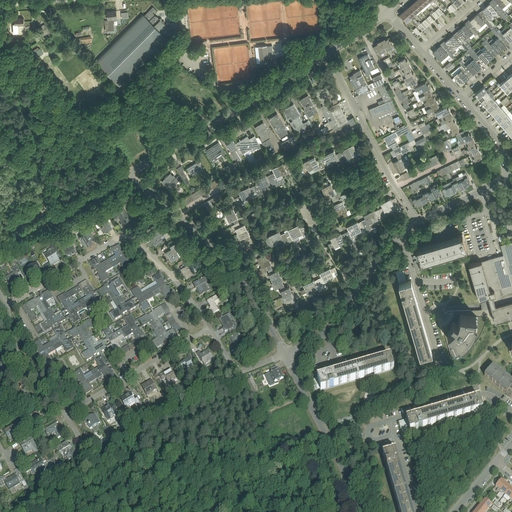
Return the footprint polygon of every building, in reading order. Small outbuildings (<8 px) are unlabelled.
[(420,0),(416,0),(414,2),(420,9),(425,5),(420,0)] [(495,0),(499,5),(497,7),(506,17),(504,14),(506,12),(502,8),(506,4),(502,0),(495,0)] [(416,13),(420,9),(414,2),(409,6),(416,13)] [(506,17),(497,7),(495,9),(490,3),(486,6),(494,15),(497,12),(500,14),(504,19),(506,17)] [(448,7),(449,7),(447,9),(450,13),(452,11),(453,12),(455,9),(451,4),(448,7)] [(159,18),(157,16),(156,15),(157,15),(156,14),(155,15),(155,14),(158,11),(153,6),(145,15),(142,13),(95,60),(121,87),(169,40),(164,35),(168,31),(170,31),(170,26),(167,26),(167,23),(165,24),(164,21),(162,21),(162,18),(159,18)] [(409,6),(405,10),(411,17),(416,13),(409,6)] [(493,26),(495,24),(492,21),(490,18),(494,15),(486,6),(482,10),(487,16),(485,17),(493,26)] [(107,16),(108,20),(105,20),(106,29),(109,29),(112,29),(112,28),(113,28),(113,20),(117,19),(117,15),(117,10),(107,11),(107,16)] [(411,17),(405,10),(400,14),(406,21),(411,17)] [(492,30),(494,28),(493,26),(485,17),(483,19),(478,13),(474,17),(481,26),(484,23),(485,25),(486,23),(487,25),(492,30)] [(475,26),(473,28),(477,33),(480,31),(478,29),(481,26),(474,17),(470,20),(475,26)] [(425,28),(421,23),(419,22),(418,21),(418,22),(417,21),(417,22),(414,19),(413,20),(422,30),(425,28)] [(39,27),(43,35),(48,32),(45,24),(39,27)] [(473,33),(475,35),(477,33),(473,28),(470,30),(466,24),(462,27),(469,36),(473,33)] [(462,37),(460,38),(465,44),(467,42),(465,40),(469,36),(462,27),(457,31),(462,37)] [(501,31),(499,33),(503,38),(505,37),(510,42),(511,40),(511,35),(507,30),(503,34),(501,31)] [(501,40),(503,38),(499,33),(497,35),(499,37),(495,41),(502,49),(506,46),(501,40)] [(462,44),(463,46),(467,51),(469,49),(465,44),(460,38),(458,40),(453,35),(449,38),(457,47),(459,45),(460,46),(462,44)] [(81,37),(82,44),(92,43),(91,36),(81,37)] [(482,38),(486,44),(491,49),(493,47),(498,53),(502,49),(495,41),(493,38),(488,42),(484,37),(482,38)] [(381,40),(386,50),(389,48),(389,46),(391,45),(388,38),(385,40),(385,38),(381,40)] [(450,47),(448,49),(453,54),(454,53),(457,51),(455,49),(457,47),(449,38),(445,42),(450,47)] [(376,53),(378,52),(382,50),(383,51),(386,50),(381,40),(377,42),(378,43),(375,45),(376,46),(373,47),(376,53)] [(489,51),(491,49),(486,44),(484,46),(486,48),(482,51),(490,60),(494,57),(489,51)] [(259,46),(260,63),(268,62),(269,65),(274,64),(272,45),(267,46),(267,45),(259,46)] [(441,45),(437,48),(445,57),(448,54),(450,56),(453,54),(448,49),(446,51),(441,45)] [(34,52),(30,54),(32,58),(36,56),(37,57),(44,54),(40,48),(34,52)] [(433,52),(440,61),(445,57),(437,48),(433,52)] [(472,56),(468,60),(477,71),(481,67),(476,61),(478,60),(474,54),(472,52),(469,49),(467,51),(472,56)] [(476,53),(474,54),(478,60),(480,58),(485,64),(490,60),(482,51),(478,54),(476,52),(476,53)] [(359,58),(365,72),(374,67),(368,54),(359,58)] [(398,65),(400,68),(403,67),(409,64),(407,60),(406,60),(405,58),(403,59),(398,61),(400,64),(398,65)] [(473,74),(477,71),(468,60),(464,63),(462,65),(466,70),(468,68),(473,74)] [(409,64),(403,67),(400,68),(398,69),(401,75),(411,70),(410,68),(411,68),(409,64)] [(462,69),(458,72),(465,81),(469,78),(464,72),(466,70),(462,65),(460,67),(462,69)] [(356,73),(354,75),(350,76),(351,78),(350,78),(351,79),(356,89),(367,84),(365,80),(360,70),(356,72),(356,73)] [(404,78),(405,81),(416,76),(414,72),(412,73),(411,70),(401,75),(403,78),(404,78)] [(461,85),(465,81),(458,72),(453,76),(461,85)] [(416,76),(405,81),(407,85),(410,84),(411,87),(416,84),(418,83),(416,81),(417,80),(416,76)] [(511,84),(507,78),(503,81),(511,90),(511,88),(511,84)] [(511,90),(503,81),(500,84),(507,93),(511,90)] [(377,86),(384,99),(378,102),(379,105),(369,109),(373,118),(396,108),(392,99),(384,82),(377,86)] [(419,85),(414,87),(416,90),(417,90),(419,93),(430,88),(428,84),(427,85),(425,82),(424,83),(419,85)] [(322,110),(330,106),(328,103),(324,96),(331,92),(329,89),(330,89),(329,88),(329,89),(327,85),(320,89),(319,89),(315,91),(324,105),(320,107),(322,110)] [(478,97),(487,89),(484,86),(475,93),(478,97)] [(430,88),(419,93),(420,96),(419,96),(421,100),(432,95),(431,92),(432,92),(430,88)] [(488,88),(487,90),(487,89),(478,97),(481,100),(490,93),(491,92),(488,88)] [(401,99),(402,102),(408,99),(407,96),(406,96),(404,92),(401,93),(397,95),(399,100),(401,99)] [(490,93),(481,100),(484,104),(493,96),(490,93)] [(421,100),(425,98),(427,101),(424,102),(426,105),(424,106),(436,100),(434,96),(433,97),(432,95),(421,100)] [(484,104),(487,107),(496,100),(493,96),(484,104)] [(506,96),(501,101),(500,102),(503,106),(504,104),(509,100),(506,96)] [(300,100),(301,102),(305,109),(307,108),(309,112),(316,108),(312,102),(310,97),(307,99),(306,97),(300,100)] [(436,100),(424,106),(427,113),(432,110),(432,111),(436,108),(438,107),(437,105),(438,104),(436,100)] [(499,103),(496,100),(487,107),(490,111),(499,103)] [(333,129),(334,128),(337,126),(340,125),(342,123),(345,122),(348,120),(342,110),(339,102),(334,104),(330,106),(322,110),(327,118),(329,121),(332,128),(333,129)] [(493,114),(501,107),(499,103),(490,111),(493,114)] [(285,115),(287,119),(291,117),(293,121),(290,122),(294,129),(295,128),(298,133),(305,128),(306,130),(312,127),(308,120),(303,123),(299,116),(300,115),(296,108),(294,104),(283,110),(286,115),(285,115)] [(440,117),(451,112),(449,108),(448,109),(446,106),(444,107),(439,109),(435,112),(437,115),(441,113),(443,116),(440,117)] [(496,118),(504,110),(501,107),(493,114),(496,118)] [(496,118),(499,121),(507,114),(504,110),(496,118)] [(440,121),(441,124),(453,119),(451,116),(453,116),(451,112),(440,117),(442,120),(440,121)] [(510,117),(507,114),(499,121),(502,125),(510,117)] [(269,119),(272,123),(278,134),(287,129),(281,120),(279,116),(275,118),(274,116),(269,119)] [(502,125),(505,128),(511,121),(511,118),(510,117),(502,125)] [(445,131),(447,129),(450,128),(457,125),(455,121),(454,121),(453,119),(441,124),(445,131)] [(328,130),(332,128),(329,121),(324,124),(328,130)] [(260,126),(256,128),(261,138),(260,139),(266,149),(273,144),(269,138),(267,134),(269,132),(263,122),(260,125),(260,126)] [(395,131),(396,131),(392,133),(388,135),(384,138),(387,143),(386,144),(387,147),(389,147),(389,148),(392,146),(394,145),(396,144),(398,143),(395,138),(398,137),(398,136),(410,130),(407,125),(395,131)] [(429,131),(426,125),(420,128),(423,134),(429,131)] [(457,125),(450,128),(452,131),(447,134),(448,137),(452,135),(457,132),(459,131),(458,129),(459,128),(457,125)] [(463,138),(464,138),(466,141),(473,138),(471,134),(470,135),(469,132),(467,133),(465,134),(462,135),(463,138)] [(246,151),(245,150),(253,146),(255,149),(261,146),(255,135),(249,139),(248,136),(235,144),(236,146),(239,150),(240,149),(242,153),(246,151)] [(299,141),(295,135),(282,144),(285,150),(299,141)] [(426,142),(424,137),(418,140),(419,143),(420,145),(426,142)] [(466,141),(464,142),(466,146),(467,145),(468,148),(475,145),(474,142),(475,142),(473,138),(466,141)] [(412,145),(416,143),(414,139),(391,151),(393,156),(396,154),(398,159),(398,160),(404,157),(403,153),(406,152),(404,149),(409,146),(410,147),(412,145)] [(241,160),(239,156),(236,150),(238,149),(238,150),(239,150),(236,146),(234,147),(231,142),(226,145),(228,148),(236,161),(234,163),(237,168),(240,166),(238,162),(241,160)] [(348,147),(353,156),(354,159),(360,157),(365,154),(366,153),(365,151),(364,151),(362,152),(359,146),(355,148),(353,144),(348,147)] [(216,145),(207,151),(212,159),(220,154),(223,151),(221,147),(219,149),(216,145)] [(475,145),(468,148),(467,149),(470,155),(479,150),(477,147),(476,147),(475,145)] [(340,152),(344,161),(348,159),(347,158),(353,156),(348,147),(343,149),(344,150),(340,152)] [(333,162),(338,159),(340,163),(344,161),(340,152),(336,154),(334,150),(329,153),(333,162)] [(479,150),(470,155),(473,161),(475,161),(480,158),(479,158),(481,157),(480,155),(481,154),(479,150)] [(320,158),(324,167),(325,168),(329,166),(330,165),(330,164),(330,163),(333,162),(329,153),(324,155),(324,157),(320,158)] [(309,159),(313,168),(315,171),(324,167),(320,158),(316,160),(314,156),(309,159)] [(398,171),(403,169),(404,169),(402,166),(405,165),(403,161),(406,160),(404,157),(398,160),(398,159),(393,161),(398,171)] [(310,172),(309,170),(313,168),(309,159),(304,161),(305,163),(301,165),(302,168),(305,174),(310,172)] [(187,168),(190,172),(191,174),(202,167),(201,165),(198,161),(187,168)] [(289,166),(287,162),(283,164),(283,163),(278,165),(282,174),(287,172),(285,168),(289,166)] [(446,166),(449,172),(456,169),(453,163),(446,166)] [(271,174),(275,182),(284,178),(282,174),(278,165),(272,168),(274,172),(271,174)] [(179,173),(186,185),(190,183),(183,171),(179,173)] [(467,176),(465,172),(463,173),(463,175),(460,177),(465,187),(469,185),(468,184),(471,183),(470,181),(467,176)] [(170,173),(162,182),(166,186),(167,186),(170,190),(173,187),(177,184),(176,184),(179,181),(180,182),(182,180),(180,176),(179,175),(176,177),(174,175),(173,176),(170,173)] [(265,186),(268,185),(269,186),(275,183),(275,182),(271,174),(267,176),(266,175),(261,177),(265,186)] [(254,185),(259,195),(263,193),(262,191),(266,189),(265,186),(261,177),(256,180),(257,184),(254,185)] [(465,187),(460,177),(456,179),(456,177),(453,179),(452,179),(453,180),(458,189),(460,188),(461,189),(465,187)] [(458,189),(453,180),(447,183),(452,193),(456,191),(455,190),(458,189)] [(326,185),(325,181),(321,183),(323,187),(322,188),(324,193),(333,188),(331,183),(326,185)] [(452,193),(447,183),(441,186),(442,189),(444,194),(444,193),(445,195),(448,194),(448,195),(452,193)] [(248,198),(253,195),(254,197),(259,195),(254,185),(250,187),(249,186),(244,189),(248,198)] [(431,188),(432,191),(435,197),(439,195),(439,194),(441,193),(440,191),(440,189),(438,186),(437,185),(434,186),(431,188)] [(333,188),(324,193),(327,198),(331,196),(333,200),(341,196),(337,187),(333,188)] [(241,195),(234,198),(239,205),(245,203),(243,200),(248,198),(244,189),(239,191),(241,195)] [(435,197),(432,191),(429,192),(428,191),(425,193),(429,199),(431,198),(432,199),(435,197)] [(423,203),(427,202),(426,200),(429,199),(425,193),(423,194),(423,195),(420,197),(423,203)] [(419,205),(423,203),(420,197),(418,194),(415,196),(416,198),(413,199),(416,206),(418,204),(419,205)] [(336,209),(345,205),(343,201),(344,201),(341,196),(333,200),(335,204),(333,205),(336,209)] [(385,200),(390,210),(395,207),(396,209),(400,207),(395,197),(391,199),(391,198),(385,200)] [(382,207),(378,209),(383,218),(387,216),(385,212),(390,210),(385,200),(380,203),(382,207)] [(224,211),(227,217),(236,212),(233,207),(229,209),(227,205),(223,207),(225,211),(224,211)] [(345,205),(336,209),(338,215),(342,213),(344,217),(348,215),(346,211),(347,210),(345,205)] [(131,219),(123,207),(116,211),(113,213),(117,219),(119,217),(123,223),(131,219)] [(374,210),(369,212),(374,223),(379,221),(379,220),(383,218),(378,209),(375,211),(374,210)] [(233,220),(235,224),(231,226),(239,222),(237,218),(238,217),(236,212),(227,217),(229,222),(233,220)] [(375,225),(374,223),(369,212),(364,215),(366,219),(362,221),(363,224),(366,230),(367,230),(367,231),(371,230),(370,228),(375,225)] [(98,222),(101,228),(104,232),(112,227),(110,223),(106,217),(98,222)] [(356,233),(361,231),(362,232),(366,230),(363,224),(362,221),(358,223),(357,221),(352,224),(356,233)] [(236,228),(238,233),(247,229),(245,224),(241,226),(239,222),(231,226),(232,228),(234,229),(236,228)] [(293,227),(297,236),(299,239),(304,236),(305,235),(306,236),(308,235),(307,234),(308,234),(311,233),(309,230),(307,231),(304,226),(300,228),(298,224),(293,227)] [(349,230),(345,232),(347,236),(348,238),(350,243),(354,241),(351,235),(356,233),(352,224),(347,226),(349,230)] [(155,246),(164,241),(161,236),(163,235),(159,227),(154,230),(155,233),(149,237),(150,240),(151,239),(155,246)] [(293,240),(292,238),(297,236),(293,227),(288,229),(289,231),(285,233),(287,236),(289,242),(293,240)] [(94,237),(91,233),(89,229),(85,230),(87,233),(79,237),(85,246),(93,242),(91,239),(94,237)] [(238,233),(240,239),(245,237),(247,241),(250,239),(248,235),(250,234),(247,229),(238,233)] [(279,230),(274,233),(278,242),(284,239),(283,238),(287,236),(285,233),(281,234),(279,230)] [(340,233),(335,236),(340,245),(345,242),(344,240),(348,238),(347,236),(345,232),(341,234),(340,233)] [(274,246),(273,245),(278,242),(274,233),(269,236),(269,237),(265,239),(270,248),(274,246)] [(421,262),(467,249),(462,235),(458,236),(459,238),(425,248),(422,249),(421,247),(417,248),(421,262)] [(336,249),(341,247),(340,245),(335,236),(330,238),(332,242),(328,244),(330,248),(331,247),(334,246),(334,247),(336,249)] [(77,251),(75,247),(72,241),(63,246),(69,256),(77,251)] [(511,241),(501,245),(503,254),(511,283),(511,282),(511,241)] [(179,251),(174,244),(170,246),(172,249),(165,253),(167,256),(168,255),(172,262),(176,259),(179,257),(177,252),(179,251)] [(57,251),(55,246),(54,245),(51,247),(51,249),(48,251),(48,252),(45,254),(49,262),(52,266),(51,265),(55,263),(56,264),(55,263),(59,261),(59,262),(57,257),(54,253),(57,251)] [(116,255),(108,260),(111,264),(124,256),(123,253),(124,253),(119,245),(112,249),(116,255)] [(285,253),(288,260),(296,256),(294,252),(293,249),(285,253)] [(257,258),(260,262),(269,258),(266,253),(262,255),(260,251),(246,258),(247,259),(252,256),(253,260),(257,258)] [(511,282),(511,283),(503,254),(501,255),(500,255),(498,256),(497,256),(492,257),(486,259),(478,262),(477,262),(471,264),(469,264),(469,265),(470,270),(471,272),(472,277),(474,282),(476,288),(477,293),(479,299),(480,299),(480,300),(481,302),(481,303),(481,304),(481,305),(481,306),(481,307),(481,308),(482,308),(482,309),(482,310),(487,310),(489,310),(489,311),(491,310),(492,310),(494,318),(495,322),(511,316),(511,282)] [(126,258),(124,256),(111,264),(113,268),(121,263),(124,270),(131,265),(127,258),(126,258)] [(101,264),(97,258),(90,262),(95,270),(96,270),(97,272),(111,264),(108,260),(101,264)] [(269,258),(260,262),(262,267),(260,268),(262,273),(268,270),(272,268),(270,264),(271,263),(269,258)] [(191,259),(188,261),(184,264),(186,266),(181,269),(187,278),(191,276),(195,273),(194,271),(197,268),(194,263),(191,259)] [(40,273),(38,269),(35,264),(25,270),(31,279),(29,280),(40,273)] [(111,264),(97,272),(99,274),(98,275),(102,283),(110,279),(106,272),(113,268),(111,264)] [(23,283),(18,274),(20,272),(17,266),(12,270),(14,273),(6,278),(10,283),(14,281),(18,287),(23,283)] [(330,268),(325,270),(329,279),(334,277),(332,272),(336,270),(335,267),(331,269),(330,268)] [(269,274),(271,279),(280,275),(278,270),(274,272),(272,268),(268,270),(270,273),(269,274)] [(318,279),(323,288),(327,286),(324,281),(329,279),(325,270),(320,273),(322,277),(318,279)] [(397,275),(399,283),(411,279),(408,272),(397,275)] [(152,293),(166,285),(164,282),(165,282),(160,274),(153,278),(157,284),(150,289),(152,293)] [(277,287),(280,286),(284,284),(282,281),(283,280),(280,275),(271,279),(273,282),(271,283),(274,289),(277,287)] [(209,291),(205,284),(208,282),(207,282),(208,282),(205,277),(201,279),(193,284),(196,289),(197,288),(201,295),(200,295),(200,296),(203,294),(209,291)] [(117,299),(121,297),(117,289),(123,285),(119,278),(111,283),(111,284),(109,285),(117,299)] [(313,279),(308,282),(312,291),(317,289),(318,291),(323,288),(318,279),(314,281),(313,279)] [(410,281),(411,280),(399,283),(420,356),(432,353),(432,352),(431,353),(414,296),(416,296),(413,286),(411,286),(410,281)] [(307,293),(312,291),(308,282),(303,284),(305,288),(301,290),(303,294),(307,292),(307,293)] [(280,291),(283,296),(292,291),(290,286),(285,288),(284,284),(280,286),(280,287),(282,290),(280,291)] [(98,291),(102,298),(109,294),(113,301),(117,299),(109,285),(106,287),(106,286),(98,291)] [(166,285),(152,293),(154,297),(162,292),(166,299),(173,294),(168,286),(167,287),(166,285)] [(82,291),(82,290),(79,286),(74,289),(77,294),(82,291)] [(80,301),(82,305),(96,297),(94,295),(95,294),(90,286),(86,289),(83,290),(87,297),(80,301)] [(137,298),(139,301),(152,293),(150,289),(142,293),(138,287),(131,291),(136,299),(137,298)] [(41,296),(39,298),(47,311),(51,309),(47,302),(53,298),(49,291),(41,295),(41,296)] [(295,297),(292,291),(283,296),(286,301),(290,299),(292,303),(295,301),(293,297),(295,297)] [(147,301),(154,297),(152,293),(139,301),(140,303),(139,304),(144,312),(151,307),(147,301)] [(216,296),(211,299),(207,301),(210,307),(209,308),(213,314),(217,311),(219,310),(214,302),(218,300),(216,296)] [(97,299),(96,297),(82,305),(84,309),(92,305),(95,311),(103,307),(98,299),(97,299)] [(121,297),(117,299),(125,312),(127,311),(128,312),(136,307),(132,300),(125,304),(121,297)] [(28,303),(31,307),(32,310),(39,307),(43,314),(47,311),(39,298),(36,299),(36,298),(28,303)] [(68,299),(66,301),(61,303),(66,311),(67,311),(68,313),(82,305),(80,301),(72,306),(68,299)] [(117,299),(113,301),(117,309),(111,312),(115,319),(123,315),(123,314),(125,312),(117,299)] [(82,305),(68,313),(70,316),(69,316),(74,324),(81,320),(77,314),(84,309),(82,305)] [(164,314),(162,311),(160,307),(152,312),(152,313),(150,314),(158,328),(162,325),(158,318),(164,314)] [(51,309),(47,311),(55,325),(57,323),(58,324),(66,320),(62,312),(55,316),(51,309)] [(41,325),(43,328),(45,332),(53,327),(53,326),(55,325),(47,311),(43,314),(47,321),(41,325)] [(158,328),(150,314),(148,316),(147,315),(139,319),(144,327),(150,323),(154,330),(158,328)] [(476,316),(460,314),(459,319),(457,323),(452,320),(453,320),(451,322),(450,322),(455,326),(453,327),(448,331),(454,345),(455,345),(458,343),(462,344),(460,342),(467,340),(471,335),(474,329),(472,328),(476,323),(476,324),(477,323),(474,322),(475,320),(476,316)] [(123,334),(137,326),(135,323),(136,323),(131,315),(124,319),(128,325),(120,330),(123,334)] [(222,317),(221,318),(219,319),(219,320),(220,319),(224,327),(223,328),(225,332),(233,327),(233,328),(234,327),(236,325),(233,319),(230,320),(227,315),(222,317)] [(80,327),(88,340),(92,338),(88,330),(94,327),(90,320),(82,324),(82,325),(80,327)] [(167,333),(162,325),(158,328),(166,341),(169,340),(169,341),(177,336),(173,329),(167,333)] [(137,326),(123,334),(125,338),(133,334),(136,340),(144,336),(139,328),(138,328),(137,326)] [(61,327),(54,332),(58,338),(50,343),(53,347),(67,338),(65,336),(66,335),(61,327)] [(80,335),(84,343),(88,340),(80,327),(78,328),(77,327),(69,332),(73,339),(80,335)] [(108,340),(110,342),(123,334),(120,330),(113,334),(110,328),(103,332),(107,340),(108,340)] [(158,328),(154,330),(159,337),(152,341),(157,348),(165,344),(164,343),(166,341),(158,328)] [(240,333),(238,334),(237,334),(233,337),(233,336),(232,337),(230,338),(230,339),(230,338),(235,346),(234,347),(236,351),(247,345),(240,333)] [(123,334),(110,342),(111,344),(110,345),(115,353),(122,349),(118,342),(125,338),(123,334)] [(67,338),(53,347),(55,351),(63,346),(67,352),(74,348),(69,340),(68,341),(67,338)] [(92,338),(88,340),(96,354),(99,352),(99,353),(107,348),(103,341),(97,345),(92,338)] [(38,352),(40,354),(53,347),(50,343),(43,347),(40,340),(32,345),(37,353),(38,352)] [(88,340),(84,343),(89,350),(82,354),(87,361),(94,356),(94,355),(96,354),(88,340)] [(48,355),(55,351),(53,347),(40,354),(41,357),(40,357),(45,365),(52,361),(48,355)] [(202,361),(204,365),(208,362),(213,358),(211,354),(210,355),(207,351),(201,354),(199,351),(196,353),(201,362),(202,361)] [(94,375),(108,367),(106,365),(107,364),(103,356),(95,360),(99,367),(92,371),(94,375)] [(318,378),(317,378),(321,390),(394,369),(390,357),(390,359),(318,380),(318,378)] [(194,367),(191,362),(190,361),(188,358),(179,364),(184,373),(194,367)] [(511,381),(493,366),(485,376),(511,399),(511,381)] [(108,367),(94,375),(97,379),(104,375),(108,381),(115,377),(110,369),(109,369),(108,367)] [(79,381),(81,383),(94,375),(92,371),(85,376),(81,369),(74,374),(78,382),(79,381)] [(280,369),(270,373),(274,382),(284,378),(280,369)] [(178,381),(174,374),(171,370),(165,373),(164,372),(159,375),(162,380),(165,378),(168,383),(174,380),(175,382),(178,381)] [(94,375),(81,383),(82,386),(81,386),(86,394),(93,390),(89,384),(97,379),(94,375)] [(252,394),(253,394),(256,392),(257,391),(255,387),(250,378),(246,381),(252,394)] [(313,393),(320,390),(317,379),(309,381),(313,393)] [(147,396),(157,389),(152,380),(145,384),(146,386),(142,388),(147,396)] [(121,398),(126,407),(135,402),(137,404),(139,402),(136,397),(133,398),(130,393),(121,398)] [(483,410),(479,398),(479,400),(422,416),(422,415),(412,418),(413,419),(407,421),(406,419),(410,432),(440,423),(483,410)] [(102,410),(105,414),(108,420),(117,414),(114,408),(111,404),(102,410)] [(43,422),(44,421),(46,416),(39,413),(40,412),(39,412),(38,414),(37,413),(36,412),(27,417),(29,422),(30,422),(33,420),(41,423),(42,421),(43,422)] [(95,414),(85,420),(90,429),(100,423),(95,414)] [(402,434),(409,432),(406,420),(398,422),(402,434)] [(46,429),(48,432),(49,431),(52,436),(51,437),(53,441),(65,434),(63,430),(61,431),(58,425),(58,426),(56,423),(58,422),(46,429)] [(4,431),(9,439),(18,433),(13,425),(4,431)] [(31,438),(25,442),(20,445),(26,454),(33,449),(34,452),(38,450),(31,438)] [(57,448),(60,452),(63,451),(66,457),(69,460),(76,456),(74,454),(76,453),(75,451),(71,444),(69,445),(67,442),(57,448)] [(381,446),(383,454),(395,450),(393,443),(381,446)] [(395,451),(383,454),(399,511),(411,511),(394,452),(395,451)] [(29,466),(31,470),(33,474),(46,467),(41,459),(29,466)] [(25,481),(24,480),(20,474),(16,477),(15,475),(7,479),(5,477),(6,477),(0,479),(0,486),(6,484),(7,485),(9,490),(17,486),(20,484),(22,483),(25,481)] [(496,486),(500,490),(506,483),(501,479),(496,486)] [(506,483),(500,490),(505,494),(511,487),(506,483)] [(492,505),(489,502),(485,499),(481,504),(488,510),(492,505)]
